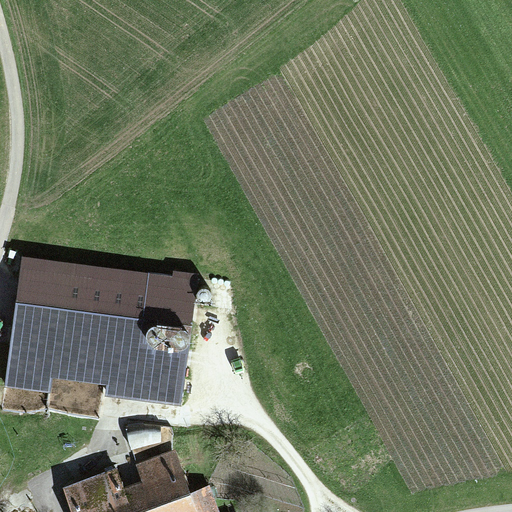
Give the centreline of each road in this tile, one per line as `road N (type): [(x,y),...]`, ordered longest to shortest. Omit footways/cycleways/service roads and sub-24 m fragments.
road 1 (track): [(74,400),(256,417),(349,511)]
road 2 (unclassified): [(0,243),(20,145),(20,103),(0,17)]
